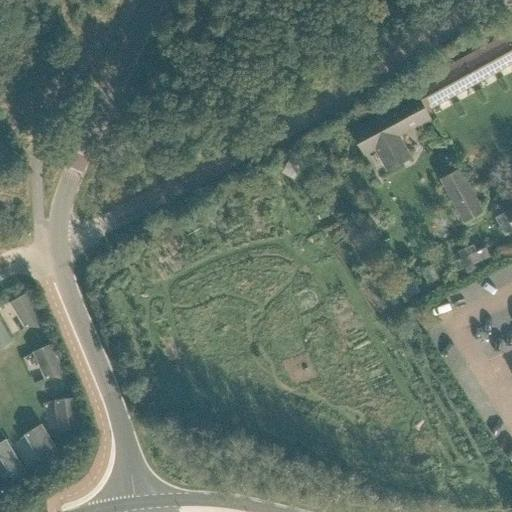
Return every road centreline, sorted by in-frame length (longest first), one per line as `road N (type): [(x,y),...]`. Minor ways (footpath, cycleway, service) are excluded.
road 1 (unclassified): [(501,0),(268,142),(59,249)]
road 2 (tertiary): [(59,249),(61,206),(153,0)]
road 3 (tertiary): [(134,502),(120,419),(59,249)]
road 4 (tertiary): [(273,511),(216,500),(134,502)]
